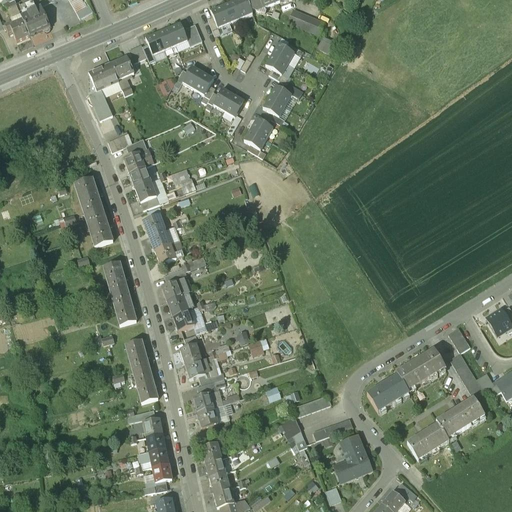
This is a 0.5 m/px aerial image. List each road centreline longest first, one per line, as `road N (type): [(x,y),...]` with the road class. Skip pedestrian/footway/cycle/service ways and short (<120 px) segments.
road 1 (residential): [(193,511),(116,194),(56,58)]
road 2 (residential): [(360,511),(393,468),(351,417),(347,394),(357,375),(461,313)]
